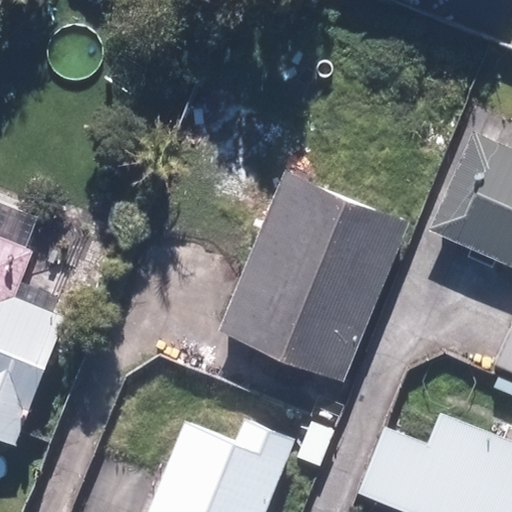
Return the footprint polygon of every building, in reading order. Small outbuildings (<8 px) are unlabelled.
[(326,0),(320,0),(295,64),(427,116),(453,50),(326,0)] [(288,126),(209,94),(170,190),(250,222),(288,126)] [(511,129),(511,124),(465,103),(442,153),(460,161),(431,224),(511,261),(511,143),(507,141),(511,129)] [(412,218),(286,166),(219,328),(345,380),(412,218)] [(37,245),(0,230),(0,433),(20,441),(74,299),(24,280),(37,245)] [(511,311),(490,364),(511,373),(511,311)] [(383,422),(358,488),(419,511),(511,511),(511,439),(439,411),(428,439),(383,422)] [(232,441),(185,421),(147,511),(277,511),(271,509),(301,439),(243,414),(232,441)]
